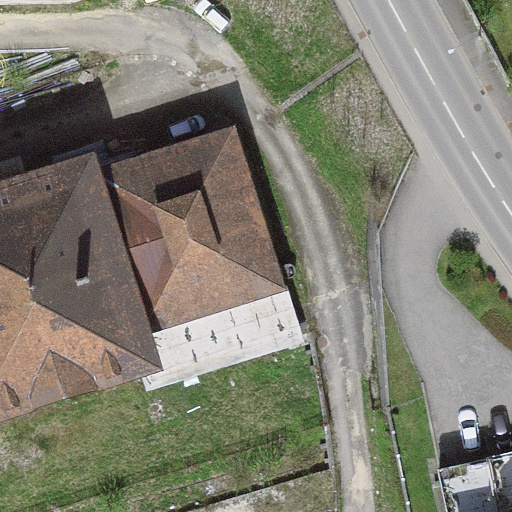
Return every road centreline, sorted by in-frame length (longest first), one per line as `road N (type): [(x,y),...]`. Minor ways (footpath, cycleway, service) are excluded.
road 1 (unknown): [(353,511),(323,241),(313,207),(257,117),(214,72),(141,42),(0,30)]
road 2 (primary): [(511,214),(387,0)]
